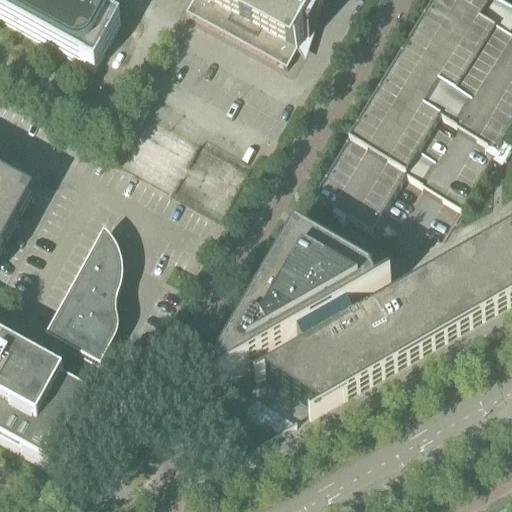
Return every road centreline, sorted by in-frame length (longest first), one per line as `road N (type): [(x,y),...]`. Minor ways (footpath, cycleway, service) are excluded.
road 1 (tertiary): [(511,384),(283,511)]
road 2 (unclassified): [(0,71),(96,119),(161,14),(136,0)]
road 3 (tertiary): [(358,511),(511,424)]
road 4 (unknown): [(127,69),(265,148)]
road 5 (unknown): [(96,119),(229,203)]
road 6 (unknown): [(0,314),(25,293),(83,184)]
road 7 (unknown): [(83,184),(193,247)]
